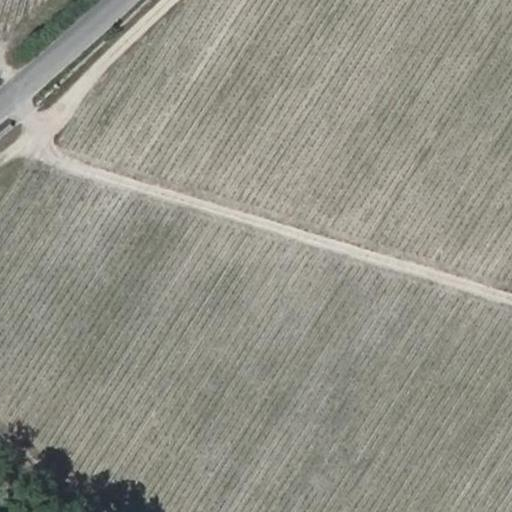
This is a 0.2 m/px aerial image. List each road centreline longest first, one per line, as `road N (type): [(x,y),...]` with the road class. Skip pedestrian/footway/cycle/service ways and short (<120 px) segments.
road 1 (track): [(0,67),(47,155),(69,165),(511,298)]
road 2 (track): [(0,161),(38,134),(167,0)]
road 3 (tertiary): [(0,124),(129,0)]
road 4 (track): [(98,511),(0,441)]
